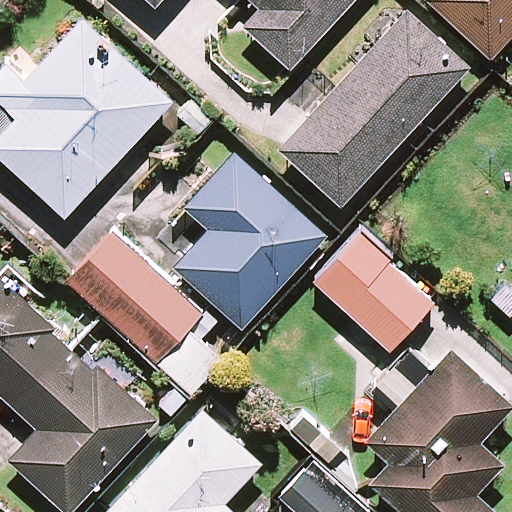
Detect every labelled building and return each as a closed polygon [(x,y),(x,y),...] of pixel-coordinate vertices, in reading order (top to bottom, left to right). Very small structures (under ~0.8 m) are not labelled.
[(355,0),(156,0),(159,3),(161,0),(256,0),(263,6),(246,23),(293,67),(355,0)] [(511,35),(511,0),(434,0),(494,55),(511,35)] [(472,65),(410,7),(283,145),(345,202),(472,65)] [(173,100),(84,18),(38,68),(18,49),(0,67),(0,147),(70,212),(173,100)] [(329,233),(236,151),(189,204),(213,225),(179,264),(247,325),(329,233)] [(438,299),(362,228),(317,275),(393,347),(438,299)] [(206,310),(118,231),(73,281),(161,360),(206,310)] [(158,418),(0,273),(0,387),(43,426),(13,458),(73,511),(158,418)] [(225,355),(196,329),(165,364),(195,390),(225,355)] [(511,406),(511,400),(454,348),(372,437),(394,458),(375,478),(410,511),(494,511),(496,510),(477,492),(508,459),(484,437),(511,406)] [(265,459),(208,406),(109,511),(239,511),(227,500),(265,459)] [(362,511),(312,466),(286,494),(306,511),(362,511)]
